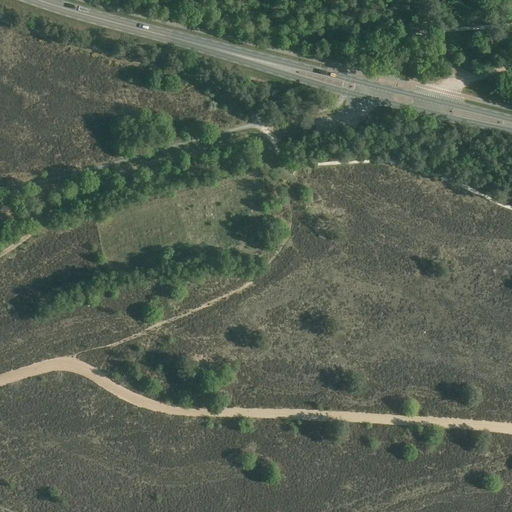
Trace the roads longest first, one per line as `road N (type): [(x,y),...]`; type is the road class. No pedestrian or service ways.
road 1 (track): [(511,428),(185,410),(138,400),(71,363),(0,381)]
road 2 (track): [(378,74),(354,111),(117,174),(0,259)]
road 3 (primary): [(126,26),(511,133)]
road 4 (primary): [(511,120),(126,26)]
